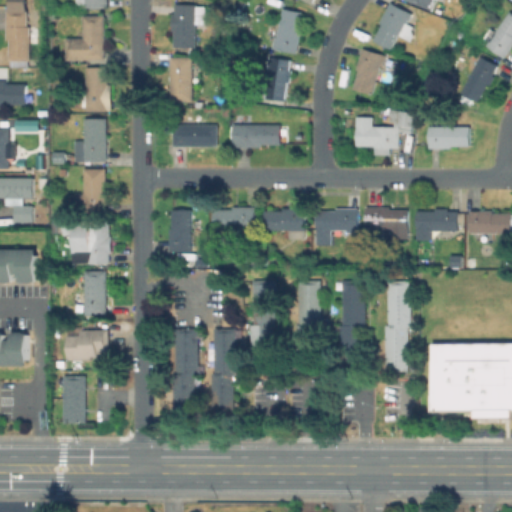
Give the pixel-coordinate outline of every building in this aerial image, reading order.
[(6,0),(24,0),(24,10),(7,10),(6,0)] [(107,7),(106,0),(74,0),(74,8),(107,7)] [(417,26),(411,39),(399,33),(392,47),(376,39),(384,23),(381,22),(392,0),(412,11),(407,21),(417,26)] [(429,0),(405,0),(406,0),(427,8),(429,0)] [(197,3),(196,47),(175,46),(175,29),(173,29),(173,12),(176,12),(176,2),(197,3)] [(301,29),(297,51),(273,47),(276,35),(279,36),(284,7),(303,10),(299,29),(301,29)] [(511,45),(505,56),(486,44),(510,9),(511,10),(511,45)] [(36,26),(36,37),(30,37),(30,65),(10,65),(10,38),(7,38),(7,10),(24,10),(27,10),(27,26),(36,26)] [(104,14),(105,58),(67,58),(67,36),(73,36),(73,29),(84,28),(84,14),(104,14)] [(458,26),(466,30),(462,38),(454,34),(458,26)] [(458,41),(455,48),(446,45),(450,37),(458,41)] [(387,54),(383,68),(380,67),(372,93),(354,87),(359,69),(357,67),(364,46),(387,54)] [(286,98),(286,99),(265,97),(271,54),(292,57),(286,98)] [(495,75),(490,84),(488,82),(479,100),(462,91),(481,55),(497,63),(492,73),(495,75)] [(194,56),(193,100),(172,100),(173,56),(194,56)] [(112,83),(112,109),(87,109),(87,66),(109,66),(109,83),(112,83)] [(27,82),(27,103),(0,103),(0,79),(7,79),(7,82),(27,82)] [(255,82),(253,100),(234,98),(236,80),(255,82)] [(414,110),(413,124),(393,122),(394,108),(414,110)] [(399,125),(398,144),(357,144),(357,114),(380,114),(380,125),(399,125)] [(107,117),(108,159),(76,159),(76,139),(86,138),(86,118),(107,117)] [(219,123),(219,145),(175,145),(175,117),(182,117),(182,123),(219,123)] [(40,129),(17,129),(17,118),(40,118),(40,129)] [(282,122),(282,142),(263,143),(263,145),(235,145),(235,123),(282,122)] [(470,124),(470,144),(451,144),(451,146),(430,147),(429,125),(470,124)] [(0,125),(10,125),(10,167),(0,166),(0,125)] [(106,168),(106,210),(77,210),(77,191),(86,191),(86,168),(106,168)] [(0,178),(35,178),(35,200),(27,200),(27,207),(35,207),(34,222),(16,222),(16,205),(11,205),(11,194),(0,194),(0,178)] [(256,205),(256,229),(245,229),(245,227),(216,228),(216,209),(234,208),(234,205),(256,205)] [(358,206),(359,231),(348,231),(348,228),(318,229),(318,209),(336,209),(336,206),(358,206)] [(408,209),(409,237),(393,237),(393,228),(384,228),(384,235),(377,236),(377,228),(367,228),(366,206),(390,206),(390,209),(408,209)] [(306,207),(306,229),(266,228),(266,209),(284,210),(284,207),(306,207)] [(449,207),(449,211),(459,211),(459,229),(433,229),(434,239),(418,239),(418,210),(436,210),(435,207),(449,207)] [(193,208),(192,249),(171,249),(170,227),(174,227),(174,208),(193,208)] [(511,213),(511,231),(471,231),(471,209),(494,209),(494,213),(511,213)] [(112,224),(112,263),(75,262),(75,241),(84,241),(84,223),(112,224)] [(0,247),(0,279),(12,279),(12,273),(20,273),(20,282),(37,281),(36,247),(0,247)] [(106,269),(107,312),(86,313),(86,270),(106,269)] [(273,324),(274,365),(252,366),(251,322),(255,322),(254,278),(276,278),(277,324),(273,324)] [(318,324),(318,366),(296,366),(296,324),(300,323),(299,279),(321,279),(322,324),(318,324)] [(362,366),(341,366),(340,323),(344,323),(343,279),(364,279),(365,325),(361,325),(362,366)] [(409,369),(386,370),(385,324),(388,324),(387,281),(409,280),(410,325),(407,325),(409,369)] [(233,372),(234,416),(213,416),(213,371),(215,370),(215,327),(236,326),(236,372),(233,372)] [(195,373),(195,416),(174,416),(174,372),(177,372),(176,327),(197,327),(198,373),(195,373)] [(110,328),(110,351),(102,351),(102,358),(69,358),(68,334),(82,334),(82,329),(110,328)] [(0,331),(0,364),(27,365),(27,332),(11,332),(11,340),(4,340),(4,331),(0,331)] [(476,410),(432,410),(432,343),(511,342),(511,416),(476,417),(476,410)] [(86,374),(87,420),(65,421),(64,374),(86,374)]
